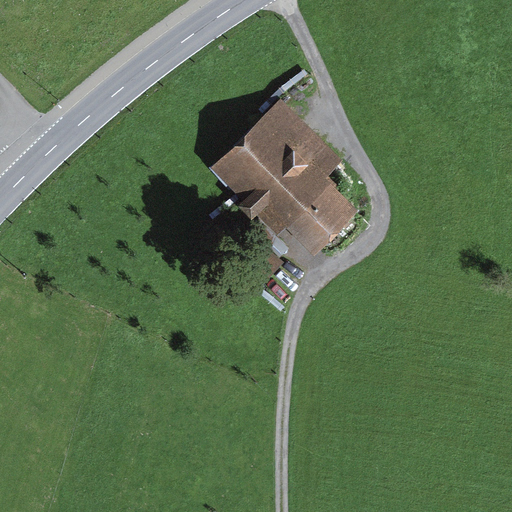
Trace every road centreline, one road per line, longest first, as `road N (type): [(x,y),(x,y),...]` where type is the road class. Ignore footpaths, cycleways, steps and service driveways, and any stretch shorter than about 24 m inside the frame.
road 1 (track): [(290,0),(391,208),(349,277),(304,294),(280,388),(281,511)]
road 2 (primary): [(245,0),(149,67),(42,158)]
